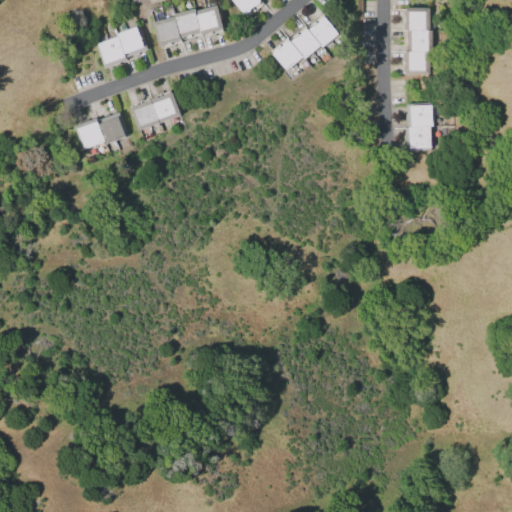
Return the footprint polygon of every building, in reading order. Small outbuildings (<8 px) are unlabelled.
[(259,0),(225,0),(239,16),(259,0)] [(219,34),(214,7),(148,20),(154,47),(219,34)] [(426,74),(427,10),(403,10),(403,74),(426,74)] [(335,35),(320,16),(269,55),(285,74),(335,35)] [(145,53),(136,28),(92,43),(101,69),(145,53)] [(128,107),(136,131),(179,118),(171,93),(128,107)] [(408,107),(408,150),(433,150),(433,107),(408,107)] [(83,151),(126,137),(118,114),(75,127),(83,151)]
